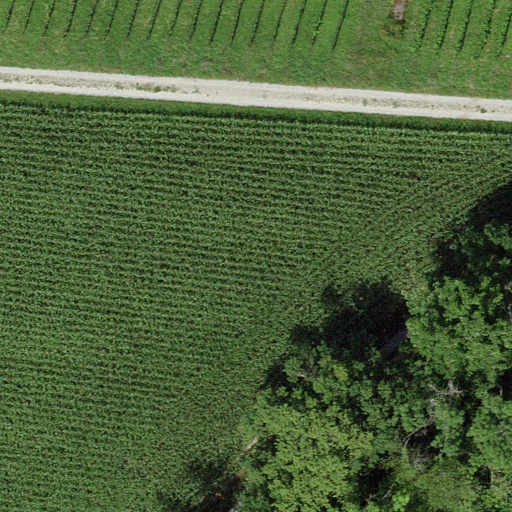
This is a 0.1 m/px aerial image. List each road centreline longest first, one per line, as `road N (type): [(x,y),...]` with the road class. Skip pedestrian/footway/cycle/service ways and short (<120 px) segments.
road 1 (track): [(0,87),(498,121)]
road 2 (track): [(511,297),(452,327),(263,511)]
